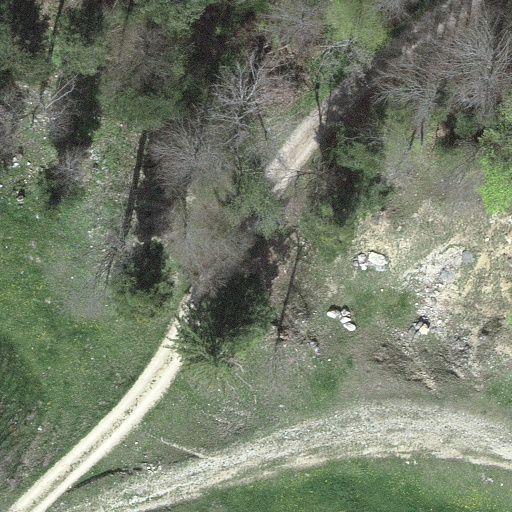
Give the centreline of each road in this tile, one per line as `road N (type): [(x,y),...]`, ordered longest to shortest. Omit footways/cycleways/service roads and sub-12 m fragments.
road 1 (track): [(457,0),(266,189),(153,381),(33,511)]
road 2 (track): [(511,447),(442,418),(331,423),(94,511)]
